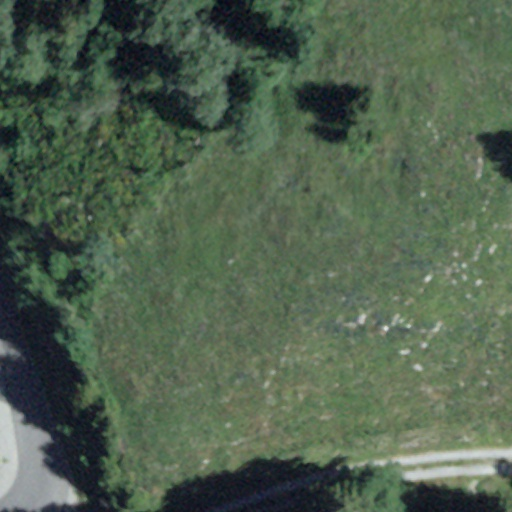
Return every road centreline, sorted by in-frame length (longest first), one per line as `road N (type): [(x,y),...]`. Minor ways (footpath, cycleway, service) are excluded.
road 1 (track): [(246,511),(380,474),(511,472)]
road 2 (unclassified): [(0,378),(23,486),(8,511)]
